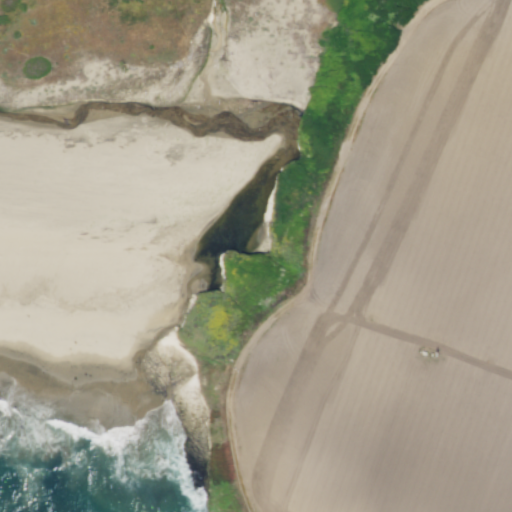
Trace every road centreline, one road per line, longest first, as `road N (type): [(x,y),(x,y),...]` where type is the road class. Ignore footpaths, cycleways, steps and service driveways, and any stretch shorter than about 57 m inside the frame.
road 1 (track): [(441,0),(426,5),(381,72),(344,159),(306,297),(268,321),(227,393),(251,511)]
road 2 (track): [(306,297),(511,373)]
